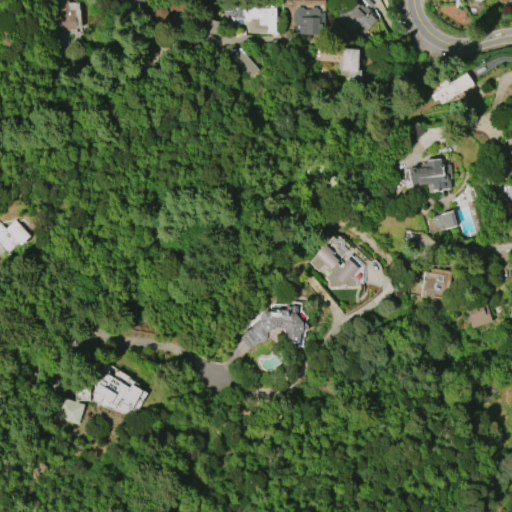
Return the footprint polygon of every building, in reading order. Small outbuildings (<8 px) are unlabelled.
[(364,24),(366,28),(378,20),(365,0),(362,0),(337,16),(348,34),(364,24)] [(78,10),(78,28),(73,28),(73,30),(57,30),(57,17),(56,17),(55,1),(65,1),(65,3),(76,2),(76,10),(78,10)] [(256,7),(277,7),(277,21),(276,21),(276,33),(250,32),(250,20),(244,20),(244,14),(242,14),(242,8),(246,8),(246,6),(256,6),(256,7)] [(294,34),(294,22),(293,20),(292,12),(294,11),(294,9),(297,9),(298,7),(303,7),(304,9),(310,9),(310,7),(317,7),(318,10),(320,9),(320,12),(325,12),(326,33),(294,34)] [(249,78),(259,69),(239,49),(230,58),(249,78)] [(359,50),(339,49),(338,70),(358,71),(359,50)] [(359,85),(360,72),(350,71),(349,84),(359,85)] [(434,93),(467,72),(474,84),(441,104),(438,99),(434,101),(431,95),(434,93)] [(450,165),(452,179),(450,179),(451,189),(449,189),(449,188),(443,189),(444,197),(438,198),(435,194),(438,194),(439,189),(434,189),(433,183),(425,184),(424,187),(413,188),(412,179),(406,180),(406,172),(410,171),(412,167),(416,167),(418,169),(429,167),(428,160),(441,158),(442,166),(450,165)] [(432,216),(453,211),(457,225),(436,231),(432,216)] [(0,224),(4,229),(14,220),(29,236),(19,245),(16,242),(5,252),(0,247),(0,224)] [(332,237),(336,242),(342,242),(342,245),(363,266),(352,277),(356,282),(356,287),(348,287),(343,284),(340,288),(328,287),(328,281),(324,277),(330,272),(324,265),(317,272),(307,262),(332,237)] [(430,269),(450,272),(445,301),(419,297),(423,272),(429,273),(430,269)] [(468,310),(473,328),(491,322),(485,304),(468,310)] [(247,347),(239,338),(253,326),(254,327),(262,321),(261,319),(261,314),(264,311),(279,312),(280,309),(287,310),(288,307),(291,307),(291,306),(297,306),(297,314),(304,322),(306,323),(309,326),(308,328),(305,331),(304,341),(300,340),(300,343),(287,342),(288,333),(285,329),(283,329),(283,327),(273,327),(273,329),(269,332),(268,331),(266,339),(262,342),(260,340),(254,344),(252,342),(247,347)] [(103,362),(131,378),(130,380),(138,385),(137,387),(142,390),(131,409),(118,401),(115,406),(102,398),(99,404),(93,400),(92,396),(97,389),(92,386),(96,378),(94,376),(103,362)] [(52,417),(78,425),(84,405),(58,397),(52,417)]
